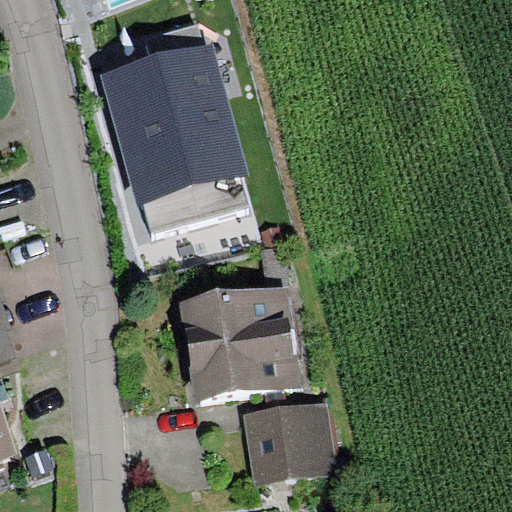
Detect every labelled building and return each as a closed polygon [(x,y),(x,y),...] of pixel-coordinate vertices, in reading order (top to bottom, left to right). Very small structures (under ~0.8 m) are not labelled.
[(197,31),(152,43),(159,65),(103,81),(120,137),(142,211),(146,207),(155,237),(248,211),(240,183),(247,181),(211,52),(204,54),(197,31)] [(0,365),(15,359),(5,335),(13,331),(3,309),(8,306),(0,286),(0,365)] [(285,294),(179,311),(195,409),(284,395),(301,392),(285,294)] [(328,405),(244,418),(256,492),(340,479),(328,405)] [(0,468),(17,462),(0,418),(0,468)]
